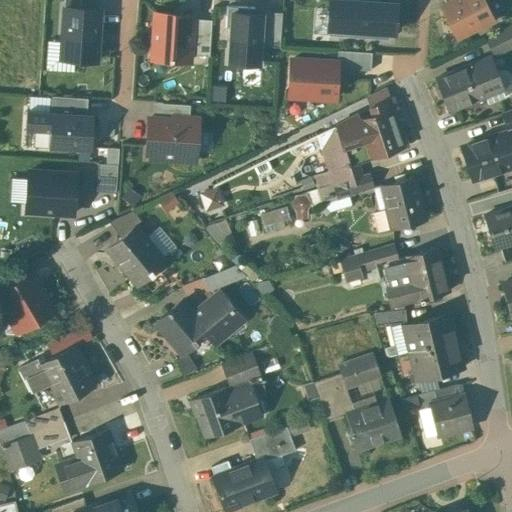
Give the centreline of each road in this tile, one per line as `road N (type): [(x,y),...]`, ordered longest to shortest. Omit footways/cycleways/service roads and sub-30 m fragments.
road 1 (residential): [(503,453),(464,239),(408,69)]
road 2 (residential): [(188,511),(146,393),(60,233)]
road 3 (residential): [(503,453),(335,511)]
